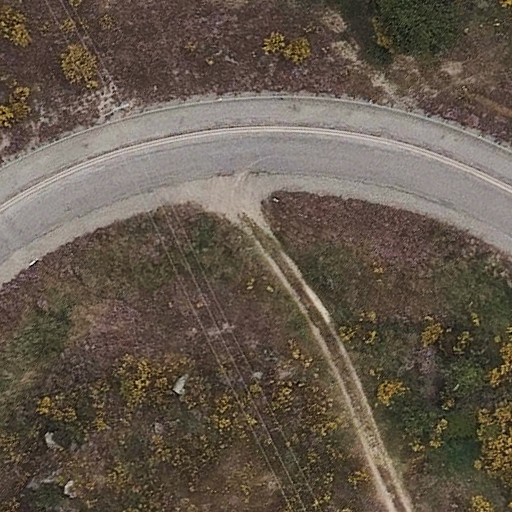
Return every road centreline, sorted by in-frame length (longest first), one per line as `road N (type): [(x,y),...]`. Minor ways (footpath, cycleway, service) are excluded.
road 1 (residential): [(511,191),(390,148),(309,137),(167,147),(80,173),(0,211)]
road 2 (track): [(167,147),(240,203),(310,293),(404,511)]
